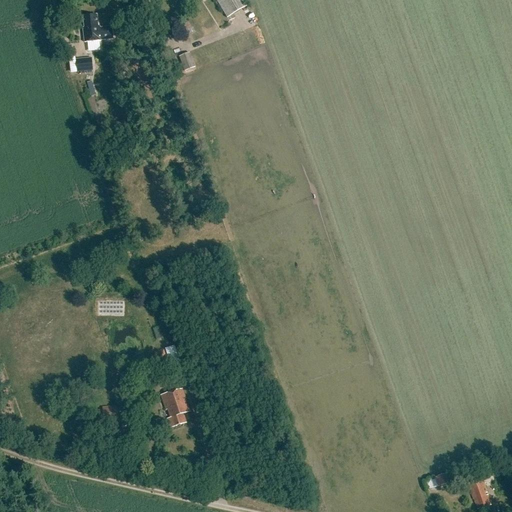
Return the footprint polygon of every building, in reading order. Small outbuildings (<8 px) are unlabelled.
[(216,0),(228,18),(247,7),(242,0),(216,0)] [(84,27),(82,27),(84,42),(101,40),(100,38),(112,37),(111,25),(99,26),(99,24),(97,24),(96,14),(82,16),(84,27)] [(195,68),(189,53),(179,57),(184,72),(195,68)] [(91,58),(75,60),(77,72),(92,70),(91,58)] [(92,96),(97,95),(93,81),(88,83),(92,96)] [(177,345),(167,349),(173,365),(183,361),(177,345)] [(163,351),(155,354),(161,370),(169,367),(163,351)] [(168,419),(167,419),(170,428),(186,423),(183,413),(191,410),(183,388),(160,395),(168,419)] [(99,410),(96,411),(97,422),(104,421),(104,422),(125,421),(124,406),(103,407),(103,409),(99,409),(99,410)] [(437,488),(451,483),(447,473),(434,478),(437,488)] [(487,495),(486,493),(488,493),(484,479),(469,483),(475,502),(476,501),(479,510),(492,505),(489,495),(487,495)]
